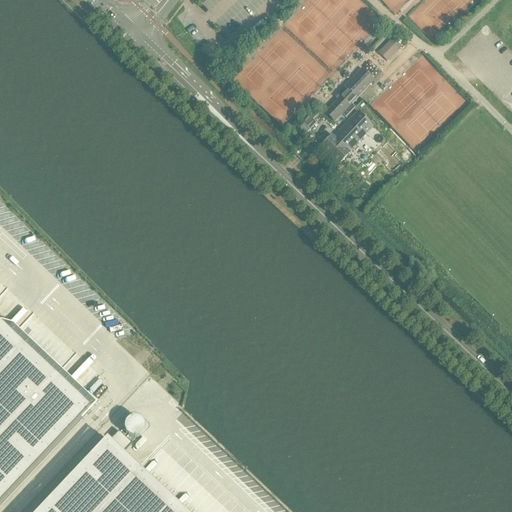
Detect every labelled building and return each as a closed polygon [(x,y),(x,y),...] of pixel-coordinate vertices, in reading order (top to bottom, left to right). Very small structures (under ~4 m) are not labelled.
[(392,39),(377,53),(387,62),(401,48),(392,39)] [(338,96),(339,98),(324,114),(334,123),(341,115),(345,118),(355,108),(351,104),(373,81),(362,71),(338,96)] [(332,137),(321,149),(338,166),(350,153),(349,152),(373,127),(357,112),(333,137),(332,137)] [(313,114),(297,132),(303,138),(317,124),(313,121),(317,118),(313,114)] [(0,505),(24,480),(48,454),(81,419),(90,410),(79,400),(56,378),(43,366),(0,325),(0,505)] [(118,432),(110,441),(123,453),(131,444),(122,435),(118,432)] [(183,511),(169,499),(142,474),(131,463),(119,452),(106,440),(98,449),(96,451),(65,484),(40,510),(38,511),(183,511)]
